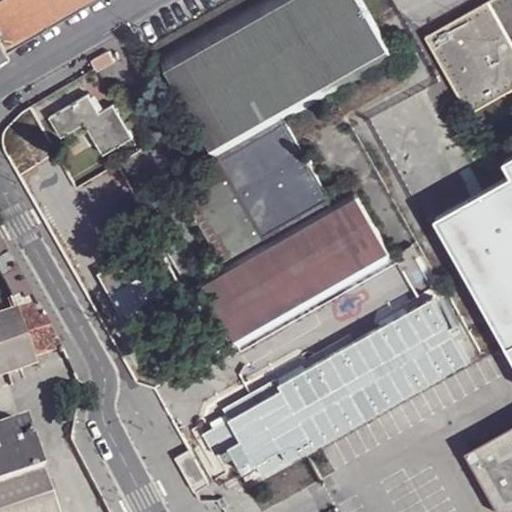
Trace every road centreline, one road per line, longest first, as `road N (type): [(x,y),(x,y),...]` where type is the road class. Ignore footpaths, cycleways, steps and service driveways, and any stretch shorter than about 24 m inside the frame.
road 1 (residential): [(151,511),(103,419),(102,369),(0,181)]
road 2 (residential): [(147,0),(0,84)]
